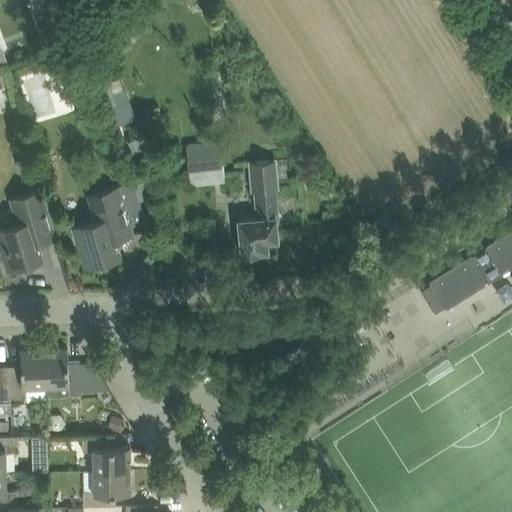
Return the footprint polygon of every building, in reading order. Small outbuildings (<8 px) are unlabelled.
[(52,12),(36,18),(47,48),(62,42),(52,12)] [(59,48),(48,52),(52,62),(63,58),(59,48)] [(69,62),(52,68),(61,93),(78,87),(69,62)] [(120,77),(101,84),(118,125),(136,118),(120,77)] [(49,113),(48,89),(28,89),(29,114),(49,113)] [(186,145),(189,170),(223,167),(220,141),(186,145)] [(240,219),(241,234),(243,253),(260,252),(260,250),(268,249),(267,239),(278,238),(276,217),(278,217),(275,189),(277,189),(274,160),(250,162),(253,190),(255,190),(258,217),(240,219)] [(114,240),(116,239),(118,239),(121,240),(123,237),(134,234),(133,232),(150,227),(140,203),(132,180),(88,194),(92,208),(90,208),(94,220),(71,227),(76,242),(78,242),(85,266),(94,264),(102,268),(107,260),(122,255),(119,246),(116,247),(114,240)] [(0,245),(8,269),(16,267),(25,271),(29,263),(44,258),(41,249),(38,250),(36,243),(39,242),(41,242),(43,243),(45,241),(56,237),(41,188),(10,197),(13,207),(9,209),(2,217),(5,227),(0,227),(0,245)] [(435,312),(446,305),(447,308),(511,267),(511,229),(487,245),(487,246),(473,255),(473,254),(430,281),(432,283),(421,289),(435,312)] [(334,323),(316,330),(324,350),(342,343),(334,323)] [(68,346),(44,347),(46,384),(46,395),(66,394),(82,394),(82,390),(109,389),(92,361),(81,362),(80,362),(68,362),(68,346)] [(10,365),(11,396),(27,396),(27,385),(46,384),(44,347),(21,348),(22,371),(11,371),(10,365)] [(0,398),(11,398),(11,396),(10,365),(9,365),(9,371),(0,371),(0,398)] [(106,429),(118,433),(122,419),(110,415),(106,429)] [(94,450),(94,469),(131,469),(131,445),(108,446),(108,434),(114,434),(114,433),(83,434),(83,450),(94,450)] [(0,470),(7,470),(6,451),(17,451),(17,435),(0,435),(0,470)] [(50,467),(50,437),(36,437),(36,467),(50,467)] [(131,469),(94,469),(95,488),(84,488),(84,505),(116,504),(109,504),(109,492),(131,492),(131,469)] [(17,506),(18,506),(18,490),(7,490),(7,470),(0,470),(0,506),(9,506),(17,506)] [(158,503),(126,504),(126,511),(151,511),(152,504),(158,504),(158,503)]
